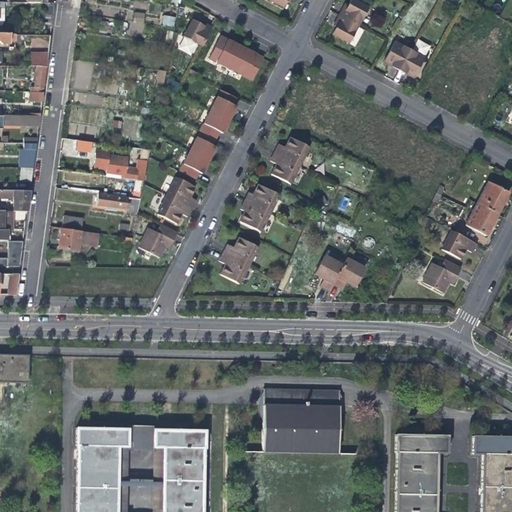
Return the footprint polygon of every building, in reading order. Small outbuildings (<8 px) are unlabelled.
[(265,0),(267,1),(281,9),(284,2),(285,0),(265,0)] [(349,0),(346,7),(343,11),(340,10),(337,16),(333,23),(336,25),(334,29),(332,32),(331,35),(346,43),(356,26),(365,9),(349,0)] [(54,4),(47,4),(45,17),(52,18),(54,5),(54,4)] [(143,24),(145,13),(134,12),(132,22),(143,24)] [(163,15),(161,25),(174,27),(175,17),(163,15)] [(210,27),(203,23),(201,27),(197,24),(190,21),(182,36),(200,46),(210,27)] [(16,34),(0,33),(0,42),(1,45),(9,45),(10,43),(16,43),(16,35),(16,34)] [(28,67),(35,67),(46,67),(50,36),(28,36),(28,67)] [(226,40),(219,36),(208,59),(251,80),(262,58),(254,54),(226,40)] [(423,59),(408,51),(394,43),(383,63),(391,68),(397,71),(404,74),(413,79),(423,59)] [(449,71),(448,74),(439,90),(436,89),(433,95),(439,98),(445,101),(462,69),(450,63),(446,70),(449,71)] [(43,92),(46,67),(35,67),(33,87),(30,87),(30,92),(43,92)] [(475,76),(462,69),(445,101),(454,106),(458,109),(461,102),(458,101),(469,82),(471,83),(475,76)] [(485,101),(493,86),(488,84),(481,99),(485,101)] [(192,105),(197,108),(204,92),(200,90),(197,95),(192,105)] [(220,91),(208,114),(227,123),(232,113),(235,106),(232,105),(234,98),(220,91)] [(30,92),(29,102),(41,102),(43,92),(30,92)] [(209,95),(204,92),(197,108),(201,110),(209,95)] [(208,114),(192,145),(210,154),(214,149),(215,146),(212,144),(218,132),(221,133),(224,128),(227,123),(208,114)] [(8,117),(0,116),(0,129),(2,130),(2,126),(38,127),(40,117),(8,117)] [(181,124),(175,135),(185,141),(191,129),(181,124)] [(179,153),(185,141),(175,135),(169,147),(179,153)] [(397,167),(409,174),(427,141),(415,135),(411,141),(414,143),(411,148),(403,162),(400,161),(397,167)] [(309,149),(289,139),(286,146),(284,148),(278,145),(273,155),(272,157),(269,162),(276,166),(273,171),(271,175),(291,185),(298,170),(300,168),(309,149)] [(90,143),(74,141),(73,148),(90,150),(90,143)] [(440,148),(427,141),(409,174),(422,181),(426,174),(423,173),(431,158),(433,153),(436,155),(440,148)] [(29,150),(26,169),(33,169),(36,144),(30,143),(29,145),(22,145),(22,150),(29,150)] [(210,154),(192,145),(180,171),(195,178),(198,171),(201,173),(203,168),(210,154)] [(381,155),(392,161),(397,152),(385,146),(381,155)] [(146,163),(148,151),(142,150),(136,181),(142,182),(144,173),(146,163)] [(107,153),(95,151),(92,167),(98,168),(105,169),(105,173),(104,177),(109,178),(115,178),(120,179),(123,179),(124,176),(126,160),(107,158),(107,153)] [(455,183),(460,174),(449,168),(444,177),(455,183)] [(31,181),(33,169),(26,169),(21,169),(19,181),(31,181)] [(82,174),(67,172),(66,180),(81,183),(82,174)] [(108,186),(109,184),(109,178),(104,177),(101,177),(100,185),(108,186)] [(194,187),(175,177),(166,195),(166,196),(156,215),(175,224),(178,218),(180,215),(185,217),(190,209),(190,207),(194,200),(189,197),(191,194),(194,187)] [(132,181),(130,192),(128,199),(139,200),(142,184),(142,183),(142,182),(136,181),(132,181)] [(488,182),(476,204),(497,215),(504,202),(509,193),(488,182)] [(262,188),(258,186),(255,191),(253,196),(248,194),(244,202),(243,205),(240,210),(244,213),(242,218),(239,222),(261,233),(270,215),(279,197),(262,188)] [(439,186),(436,194),(440,196),(444,189),(439,186)] [(110,196),(121,198),(122,191),(104,188),(103,195),(110,196)] [(0,191),(0,198),(7,199),(11,197),(12,197),(12,212),(26,212),(29,192),(0,191)] [(436,204),(440,196),(436,194),(431,202),(436,204)] [(131,214),(136,214),(139,200),(128,199),(121,198),(110,196),(103,195),(98,195),(96,206),(105,207),(117,208),(125,210),(126,205),(133,205),(131,214)] [(492,225),(497,215),(476,204),(465,225),(486,237),(492,225)] [(63,217),(61,230),(80,232),(82,219),(63,217)] [(173,238),(175,233),(158,225),(154,233),(146,229),(137,247),(158,258),(163,248),(167,250),(173,238)] [(98,234),(80,232),(61,230),(60,229),(59,239),(57,250),(77,253),(78,244),(96,246),(98,234)] [(453,233),(451,232),(444,246),(441,251),(460,260),(465,251),(465,250),(471,253),(472,250),(475,245),(453,233)] [(258,249),(239,239),(237,244),(235,247),(235,248),(228,244),(223,254),(219,262),(226,266),(223,272),(221,275),(240,285),(249,267),(254,257),(258,249)] [(0,267),(19,267),(22,242),(8,242),(8,260),(0,260),(0,267)] [(343,266),(325,256),(317,270),(314,275),(323,280),(320,287),(329,292),(332,285),(341,289),(345,282),(346,283),(354,287),(364,269),(355,264),(347,260),(343,266)] [(430,266),(421,283),(443,294),(446,288),(450,281),(453,282),(454,279),(456,276),(460,268),(444,260),(440,268),(431,263),(430,266)] [(9,274),(6,296),(15,296),(16,289),(17,281),(18,275),(9,274)] [(0,382),(26,383),(27,356),(0,355),(0,382)] [(338,454),(339,392),(339,391),(264,390),(263,406),(262,453),(338,454)] [(200,511),(202,449),(204,449),(204,431),(152,430),(127,429),(75,428),(75,446),(77,446),(75,511),(115,511),(116,447),(127,447),(152,447),(162,447),(161,511),(200,511)] [(395,511),(435,511),(437,454),(447,454),(448,435),(396,434),(395,452),(397,452),(395,511)] [(472,454),(482,455),(480,511),(511,511),(511,437),(473,436),(472,454)] [(115,511),(125,511),(127,447),(116,447),(115,511)] [(152,447),(150,511),(161,511),(162,447),(152,447)]
